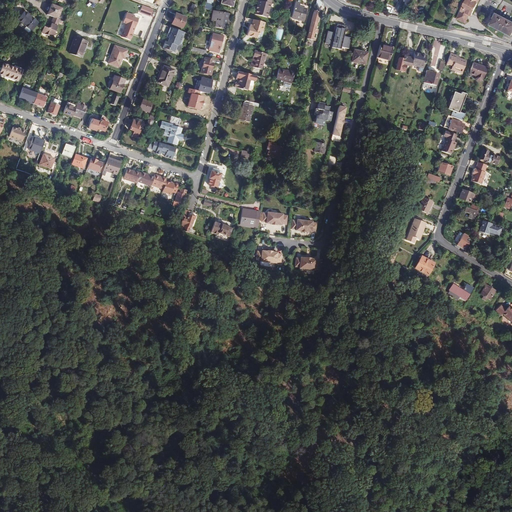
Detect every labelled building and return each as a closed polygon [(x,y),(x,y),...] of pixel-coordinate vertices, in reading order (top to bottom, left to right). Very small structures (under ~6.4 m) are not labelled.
[(259,1),(257,8),(269,11),(271,0),(260,0),(261,1),(259,1)] [(471,17),(479,0),(466,0),(457,19),(465,23),(469,16),(471,17)] [(291,18),(303,21),(306,9),(299,7),(300,3),(295,2),(291,18)] [(212,4),(206,3),(204,8),(211,11),(213,5),(212,5),(212,4)] [(49,8),(48,11),(47,15),(53,17),(50,23),(51,24),(49,29),(43,27),(41,33),(53,37),(54,35),(55,32),(57,25),(58,26),(60,20),(58,19),(62,8),(51,4),(49,8)] [(197,6),(191,4),(188,12),(194,14),(197,6)] [(153,9),(142,5),(141,10),(151,13),(153,9)] [(269,11),(257,8),(255,14),(267,18),(269,11)] [(314,10),(306,38),(315,40),(318,30),(315,29),(320,12),(317,11),(314,10)] [(38,23),(24,11),(17,20),(32,31),(38,23)] [(188,15),(177,11),(173,19),(175,19),(173,25),(183,29),(184,25),(188,15)] [(229,14),(217,11),(217,14),(213,13),(211,21),(216,22),(214,27),(225,29),(227,22),(228,22),(229,14)] [(133,15),(127,13),(123,23),(126,24),(121,37),(130,40),(137,19),(133,17),(133,15)] [(511,34),(511,21),(496,13),(490,25),(511,36),(511,34)] [(251,26),(250,26),(247,35),(257,38),(259,31),(263,32),(265,23),(254,20),(252,25),(252,27),(251,26)] [(336,48),(341,25),(337,24),(336,30),(337,31),(337,33),(335,33),(328,31),(325,43),(332,44),(332,47),(336,48)] [(341,25),(336,48),(341,49),(341,47),(349,48),(351,37),(346,36),(346,38),(343,37),(344,36),(346,26),(341,25)] [(176,29),(170,27),(168,33),(174,36),(176,29)] [(181,41),(184,33),(176,29),(174,36),(168,33),(167,37),(169,38),(168,40),(168,41),(166,41),(165,41),(163,46),(164,47),(163,48),(175,52),(176,49),(177,46),(182,44),(181,41)] [(219,53),(223,37),(213,34),(208,50),(219,53)] [(87,42),(74,37),(68,53),(81,58),(87,42)] [(380,45),(377,58),(389,61),(392,47),(380,45)] [(127,51),(114,46),(108,63),(118,67),(122,58),(124,59),(127,51)] [(208,52),(191,47),(190,51),(207,56),(208,52)] [(352,62),(365,65),(368,53),(354,50),(352,62)] [(254,51),(251,60),(255,60),(253,67),(261,69),(266,54),(254,51)] [(420,54),(414,52),(413,58),(411,65),(418,67),(424,68),(427,58),(419,56),(420,54)] [(466,61),(461,58),(460,60),(458,59),(458,58),(459,56),(451,53),(447,64),(452,66),(451,70),(458,72),(459,71),(462,72),(466,61)] [(406,65),(411,67),(411,65),(413,58),(404,56),(403,59),(399,58),(396,69),(404,72),(406,65)] [(208,59),(204,59),(202,70),(206,71),(206,74),(208,74),(208,72),(211,73),(212,72),(212,71),(212,69),(213,64),(208,63),(208,59)] [(487,68),(473,62),(469,74),(473,76),(473,75),(476,76),(475,79),(476,80),(480,82),(482,81),(483,79),(487,68)] [(22,71),(2,63),(0,69),(0,75),(18,82),(22,71)] [(168,87),(174,70),(163,66),(157,83),(168,87)] [(294,73),(279,69),(276,79),(292,83),(294,73)] [(255,82),(256,76),(237,71),(235,79),(237,80),(237,83),(235,82),(234,87),(247,90),(249,81),(255,82)] [(430,72),(426,71),(424,82),(436,85),(438,74),(433,73),(430,72)] [(120,93),(125,80),(115,76),(110,89),(120,93)] [(208,83),(202,82),(200,89),(206,91),(208,83)] [(97,88),(89,84),(85,83),(83,87),(96,92),(97,88)] [(19,97),(26,99),(27,102),(33,104),(36,94),(37,94),(29,91),(29,89),(22,87),(19,97)] [(116,106),(119,96),(110,92),(109,96),(112,97),(110,104),(116,106)] [(459,111),(465,95),(461,93),(460,95),(454,92),(448,109),(453,111),(451,116),(452,117),(462,120),(465,113),(459,111)] [(191,97),(187,95),(184,101),(189,103),(190,101),(194,103),(197,94),(193,93),(191,97)] [(46,98),(36,94),(33,104),(43,108),(46,98)] [(152,103),(142,100),(139,109),(148,113),(152,103)] [(258,104),(244,100),(240,120),(248,122),(253,106),(257,107),(258,104)] [(59,106),(50,103),(47,113),(56,116),(59,106)] [(75,108),(73,115),(82,119),(87,107),(77,103),(75,108)] [(324,104),(318,103),(317,109),(315,109),(314,115),(316,116),(315,122),(324,124),(325,120),(331,121),(332,112),(328,111),(329,107),(324,106),(324,104)] [(62,113),(72,117),(73,115),(75,108),(65,105),(62,113)] [(346,108),(339,107),(333,134),(339,136),(342,124),(343,125),(344,120),(343,120),(346,108)] [(100,122),(97,129),(104,131),(106,127),(107,127),(108,124),(107,123),(108,121),(107,119),(105,117),(102,115),(100,122)] [(444,127),(460,133),(464,124),(451,120),(452,117),(451,116),(448,115),(444,127)] [(163,135),(168,137),(167,142),(177,145),(178,140),(180,134),(182,128),(178,127),(180,119),(171,117),(169,123),(162,121),(159,128),(164,130),(163,135)] [(88,129),(96,131),(97,129),(100,122),(92,119),(88,129)] [(136,139),(142,124),(133,120),(129,130),(133,131),(131,137),(136,139)] [(20,130),(18,129),(12,127),(9,137),(22,141),(26,131),(21,129),(20,130)] [(456,143),(454,142),(456,135),(445,131),(443,137),(446,138),(446,139),(441,151),(450,154),(452,150),(453,147),(454,147),(456,143)] [(40,154),(44,141),(33,137),(28,150),(40,154)] [(172,159),(175,148),(154,141),(151,150),(156,151),(155,153),(159,155),(160,153),(165,155),(164,157),(172,159)] [(275,158),(278,147),(273,145),(273,144),(268,142),(266,149),(268,150),(267,155),(271,156),(271,157),(275,158)] [(323,153),(325,145),(316,143),(314,151),(323,153)] [(74,148),(64,144),(61,155),(70,158),(74,148)] [(249,160),(250,152),(243,150),(241,158),(249,160)] [(482,150),(479,159),(483,160),(483,162),(486,163),(487,162),(496,165),(498,157),(493,155),(493,157),(487,155),(488,152),(482,150)] [(86,159),(75,154),(71,164),(83,168),(84,163),(86,159)] [(54,170),(56,164),(53,162),(54,159),(42,155),(39,164),(54,170)] [(97,161),(90,158),(87,167),(99,172),(102,163),(97,162),(97,161)] [(112,183),(119,162),(108,158),(100,179),(112,183)] [(449,176),(452,167),(440,163),(440,164),(436,165),(438,172),(449,176)] [(487,166),(478,163),(476,170),(474,169),(472,175),(474,175),(471,182),(481,186),(485,173),(487,166)] [(137,182),(140,173),(130,170),(132,166),(128,164),(123,179),(136,184),(137,182)] [(217,187),(222,171),(213,169),(212,172),(211,171),(209,178),(210,179),(208,185),(217,187)] [(151,185),(153,178),(148,176),(148,175),(140,173),(137,182),(150,186),(151,185)] [(163,189),(166,181),(167,179),(155,175),(153,178),(151,185),(163,189)] [(162,192),(175,196),(176,192),(178,186),(178,185),(171,182),(170,183),(166,181),(163,189),(162,192)] [(181,187),(178,186),(176,192),(177,192),(175,201),(174,201),(172,205),(178,207),(180,203),(182,204),(186,191),(180,189),(181,187)] [(477,195),(462,190),(459,198),(469,202),(470,200),(475,201),(477,195)] [(508,197),(507,197),(503,207),(508,209),(510,203),(511,204),(511,198),(508,197)] [(427,214),(432,202),(423,198),(417,209),(427,214)] [(470,209),(466,207),(464,212),(470,214),(468,218),(473,220),(475,215),(477,211),(470,209)] [(248,227),(257,228),(260,211),(242,209),(240,223),(248,224),(248,227)] [(185,210),(180,229),(183,230),(184,226),(191,227),(193,219),(195,220),(196,216),(194,215),(194,216),(189,215),(190,211),(185,210)] [(267,214),(263,213),(262,222),(266,222),(266,223),(271,224),(271,225),(277,225),(282,225),(282,224),(286,225),(287,216),(283,216),(283,214),(267,213),(267,214)] [(416,238),(419,239),(426,224),(414,219),(406,234),(408,235),(406,240),(413,243),(416,238)] [(296,221),(292,220),(291,229),(295,229),(295,230),(300,231),(300,232),(306,232),(311,232),(316,232),(317,223),(312,223),(313,222),(297,220),(296,221)] [(488,235),(488,234),(490,229),(493,230),(495,225),(489,223),(483,221),(479,220),(478,224),(481,225),(479,232),(488,235)] [(229,237),(232,228),(217,223),(213,233),(220,236),(220,234),(229,237)] [(426,224),(419,239),(420,240),(427,225),(426,224)] [(490,229),(488,234),(498,237),(502,228),(495,225),(493,230),(490,229)] [(233,231),(231,240),(237,242),(239,232),(233,231)] [(463,233),(457,245),(465,250),(469,242),(465,240),(468,236),(463,233)] [(261,252),(257,251),(256,260),(260,260),(260,262),(277,263),(281,263),(282,254),(278,253),(272,252),(273,252),(266,251),(266,252),(261,251),(261,252)] [(392,252),(387,261),(392,264),(396,254),(392,252)] [(434,263),(420,257),(414,268),(429,275),(434,263)] [(300,259),(296,258),(295,267),(299,267),(299,268),(315,270),(315,269),(319,270),(320,261),(316,260),(316,259),(311,259),(311,258),(305,258),(300,258),(300,259)] [(465,300),(473,288),(467,284),(462,290),(452,284),(449,290),(449,291),(448,294),(457,300),(459,297),(465,300)] [(495,291),(486,285),(480,295),(483,296),(482,299),(485,301),(486,298),(489,300),(495,291)] [(506,310),(501,305),(495,311),(500,315),(502,314),(511,323),(511,309),(509,306),(506,310)] [(481,314),(474,308),(471,311),(479,317),(481,314)]
